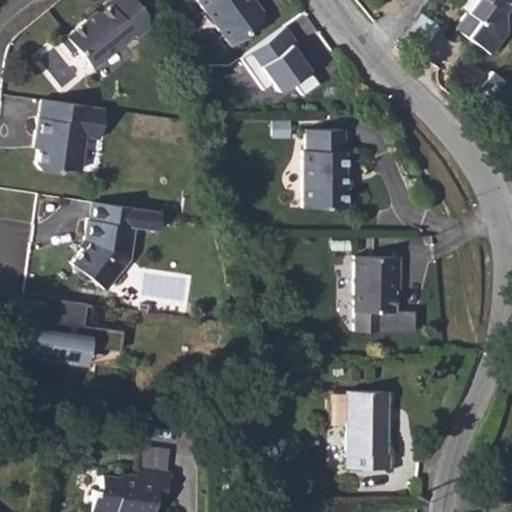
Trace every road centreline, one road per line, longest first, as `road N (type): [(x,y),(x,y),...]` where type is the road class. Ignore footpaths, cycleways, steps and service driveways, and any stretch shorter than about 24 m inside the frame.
road 1 (residential): [(501,220),(499,323),(438,511)]
road 2 (residential): [(325,0),(470,150),(499,198),(501,220)]
